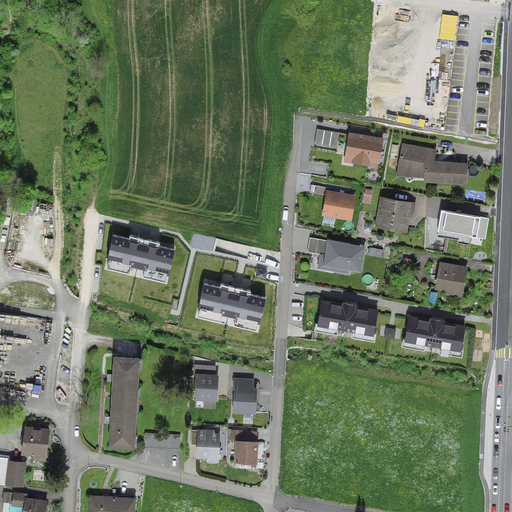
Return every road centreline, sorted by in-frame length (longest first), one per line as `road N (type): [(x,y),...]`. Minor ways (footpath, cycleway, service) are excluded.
road 1 (residential): [(271,498),(298,116)]
road 2 (residential): [(70,511),(71,472),(93,459),(271,498)]
road 3 (secondary): [(511,231),(504,441)]
